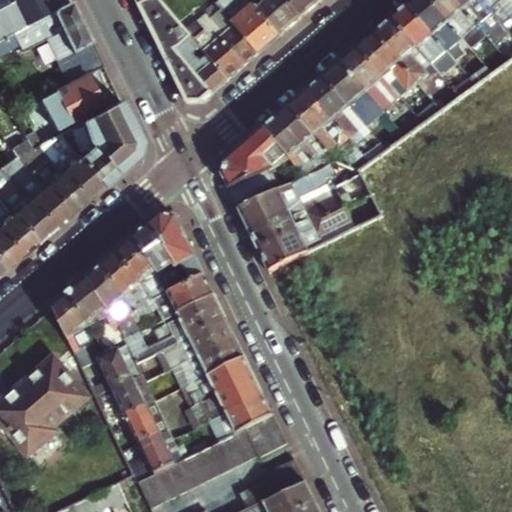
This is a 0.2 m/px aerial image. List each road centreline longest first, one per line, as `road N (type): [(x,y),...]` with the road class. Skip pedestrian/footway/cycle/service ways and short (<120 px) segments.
road 1 (tertiary): [(355,511),(182,160)]
road 2 (residential): [(182,160),(371,0)]
road 3 (residential): [(0,315),(182,160)]
road 4 (tertiary): [(182,160),(102,0)]
